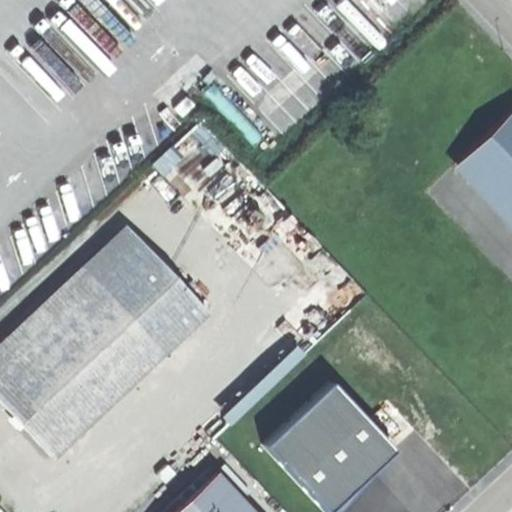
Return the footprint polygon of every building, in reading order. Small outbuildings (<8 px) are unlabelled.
[(511,207),(511,106),(462,155),(511,207)] [(0,337),(0,365),(93,280),(136,240),(121,225),(0,337)] [(136,240),(93,280),(161,353),(203,313),(136,240)] [(0,401),(16,418),(50,455),(161,353),(93,280),(0,365),(0,401)] [(324,382),(258,445),(320,511),(321,511),(351,485),(388,450),(324,382)] [(249,511),(212,472),(169,511),(249,511)]
